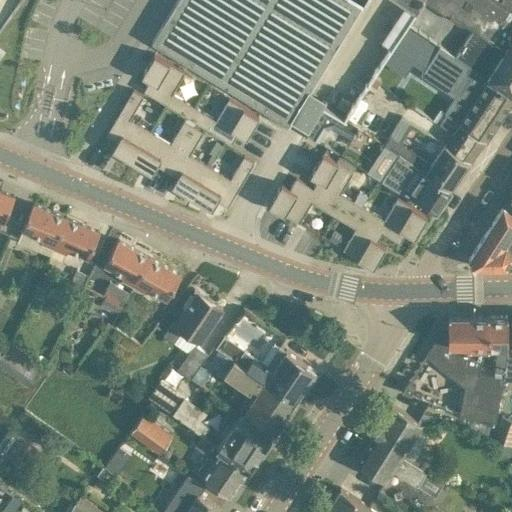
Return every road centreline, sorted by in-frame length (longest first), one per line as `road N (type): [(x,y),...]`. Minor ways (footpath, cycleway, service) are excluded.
road 1 (tertiary): [(272,511),(410,290)]
road 2 (tertiary): [(225,246),(0,153)]
road 3 (tertiary): [(410,290),(334,284),(225,246)]
road 4 (residential): [(511,143),(410,290)]
road 5 (residential): [(225,246),(297,127)]
